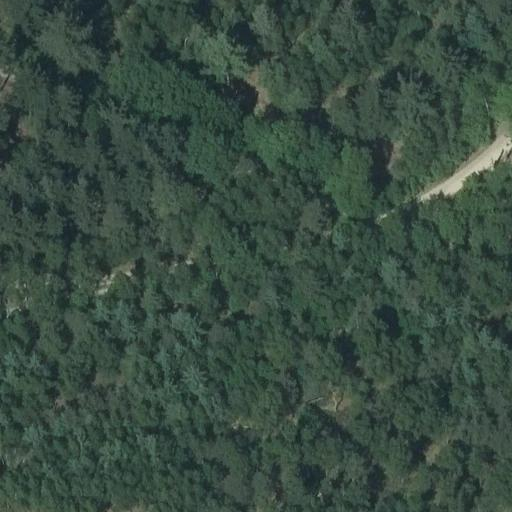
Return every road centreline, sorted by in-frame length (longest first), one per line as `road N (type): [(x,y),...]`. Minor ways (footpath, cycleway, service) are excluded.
road 1 (unknown): [(0,56),(360,219)]
road 2 (unknown): [(0,248),(360,219)]
road 3 (unknown): [(360,219),(511,106)]
road 4 (unknown): [(511,264),(360,219)]
